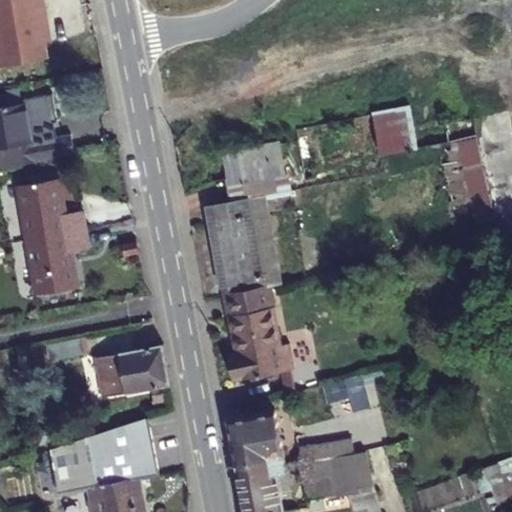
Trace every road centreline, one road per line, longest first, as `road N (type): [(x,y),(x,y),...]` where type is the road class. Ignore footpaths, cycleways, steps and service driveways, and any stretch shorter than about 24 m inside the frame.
road 1 (tertiary): [(218,511),(125,38)]
road 2 (residential): [(125,38),(228,23),(260,0)]
